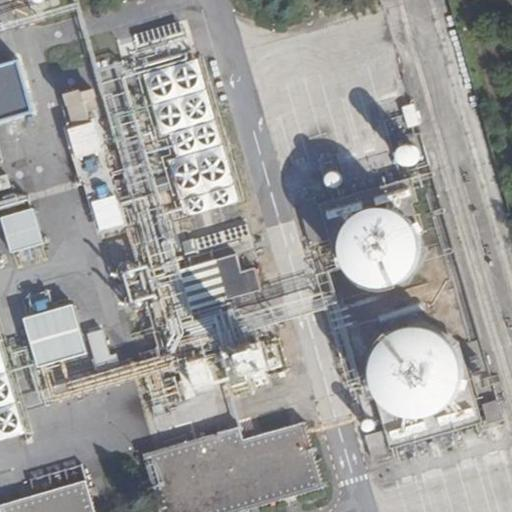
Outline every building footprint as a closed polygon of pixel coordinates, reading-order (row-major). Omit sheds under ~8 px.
[(181,216),(244,199),(205,56),(188,61),(185,50),(165,55),(167,63),(151,67),(152,70),(133,75),(137,90),(140,89),(155,142),(134,148),(137,158),(163,151),(181,216)] [(104,232),(135,224),(123,178),(119,179),(104,124),(113,121),(103,87),(67,97),(104,232)] [(25,93),(0,100),(0,127),(32,118),(25,93)] [(430,145),(407,146),(407,162),(431,161),(430,145)] [(5,228),(15,262),(48,251),(39,218),(5,228)] [(360,253),(358,258),(357,262),(358,267),(359,272),(361,276),(363,280),(367,283),(371,286),(375,288),(380,288),(385,288),(389,288),(394,286),(398,283),(401,280),(404,276),(406,272),(407,267),(407,263),(407,258),(405,253),(403,249),(400,246),(396,243),(392,241),(387,239),(383,239),(378,239),(373,240),(369,242),(365,245),(362,249),(360,253)] [(244,253),(225,260),(235,288),(254,281),(244,253)] [(77,313),(30,328),(45,374),(92,358),(77,313)] [(0,449),(32,439),(0,330),(0,449)] [(93,333),(99,359),(114,356),(108,330),(93,333)] [(207,362),(210,385),(226,382),(223,360),(207,362)] [(403,367),(399,371),(397,375),(395,379),(395,384),(395,389),(396,393),(398,398),(400,401),(404,405),(408,407),(412,409),(417,410),(422,410),(426,409),(431,408),(435,405),(438,402),(441,398),(443,394),(444,389),(445,384),(444,380),(442,375),(440,371),(437,367),(433,364),(429,362),(425,361),(420,360),(415,361),(411,362),(406,364),(403,367)] [(247,511),(325,490),(305,420),(244,436),(241,424),(143,451),(159,511),(247,511)] [(96,511),(88,481),(0,505),(0,506),(1,511),(96,511)]
